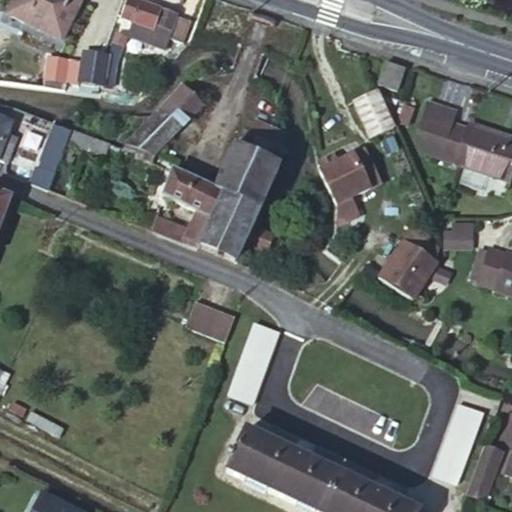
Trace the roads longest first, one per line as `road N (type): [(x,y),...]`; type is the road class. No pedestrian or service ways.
road 1 (residential): [(293,307),(439,386),(413,468),(264,400)]
road 2 (residential): [(0,186),(232,274),(293,307)]
road 3 (secondary): [(339,0),(511,60)]
